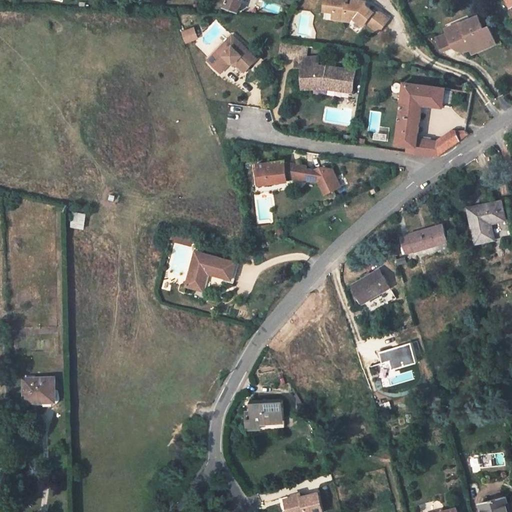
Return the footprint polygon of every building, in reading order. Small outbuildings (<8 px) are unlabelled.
[(241,0),(226,0),(224,6),(237,12),(241,0)] [(348,0),(325,0),(324,11),(334,13),(333,19),(352,22),(354,20),(364,28),(367,24),(380,34),(390,21),(377,10),(375,13),(367,7),(367,3),(355,1),(354,6),(348,5),(348,0)] [(460,23),(447,29),(452,41),(456,47),(457,48),(458,48),(459,49),(462,49),(464,49),(465,48),(472,45),(474,48),(488,35),(483,24),(476,11),(459,20),(460,23)] [(488,22),(483,24),(488,35),(474,48),(475,50),(496,40),(488,22)] [(195,27),(182,31),(185,43),(198,39),(195,27)] [(447,29),(436,35),(441,46),(452,41),(447,29)] [(231,36),(207,62),(220,74),(230,63),(234,63),(239,67),(242,64),(247,68),(256,59),(231,36)] [(277,57),(294,57),(294,67),(299,66),(300,88),(320,87),(350,91),(354,69),(321,65),(318,65),(318,56),(305,56),(304,45),(280,41),(277,57)] [(444,108),(446,89),(405,84),(396,145),(416,147),(415,155),(437,157),(468,135),(466,131),(453,130),(437,142),(419,139),(415,138),(417,121),(419,106),(444,108)] [(285,160),(258,164),(260,184),(288,180),(288,178),(305,180),(306,169),(307,166),(294,164),(294,168),(286,167),(285,160)] [(314,170),(313,171),(319,182),(324,194),(340,186),(332,168),(321,166),(314,170)] [(314,170),(306,169),(305,180),(319,182),(313,171),(314,170)] [(507,219),(503,201),(481,205),(482,208),(478,209),(477,206),(469,208),(476,243),(496,239),(492,223),(507,219)] [(72,227),(84,229),(86,214),(75,212),(72,227)] [(449,242),(444,225),(411,234),(411,236),(403,238),(406,253),(415,250),(416,251),(449,242)] [(194,239),(178,235),(176,241),(189,245),(194,239)] [(452,250),(450,243),(436,247),(438,253),(452,250)] [(221,258),(196,252),(187,286),(204,290),(208,272),(216,275),(232,278),(236,261),(221,258)] [(397,299),(380,270),(371,275),(370,275),(371,277),(367,279),(354,287),(370,315),(397,299)] [(314,324),(328,321),(326,312),(313,315),(314,324)] [(333,356),(328,321),(314,324),(305,325),(307,335),(307,337),(310,337),(312,346),(314,359),(333,356)] [(462,331),(460,325),(450,329),(452,335),(462,331)] [(307,337),(307,335),(300,336),(301,348),(312,346),(310,337),(307,337)] [(409,343),(379,352),(380,363),(388,361),(391,369),(415,362),(409,343)] [(56,401),(56,377),(24,378),(26,403),(43,402),(56,401)] [(285,427),(283,400),(252,402),(253,412),(253,421),(247,421),(248,430),(285,427)] [(391,408),(389,402),(380,406),(382,411),(391,408)] [(374,470),(378,503),(391,502),(386,469),(374,470)] [(323,511),(320,491),(301,495),(300,493),(282,497),(285,511),(323,511)] [(509,511),(506,496),(481,502),(483,511),(509,511)]
